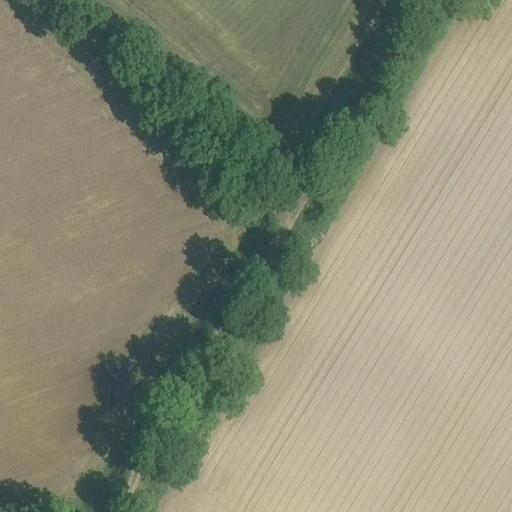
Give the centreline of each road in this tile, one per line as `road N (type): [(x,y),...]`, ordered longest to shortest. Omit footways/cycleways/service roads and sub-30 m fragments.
road 1 (track): [(294,214),(117,511)]
road 2 (track): [(294,214),(55,0)]
road 3 (track): [(432,0),(294,214)]
